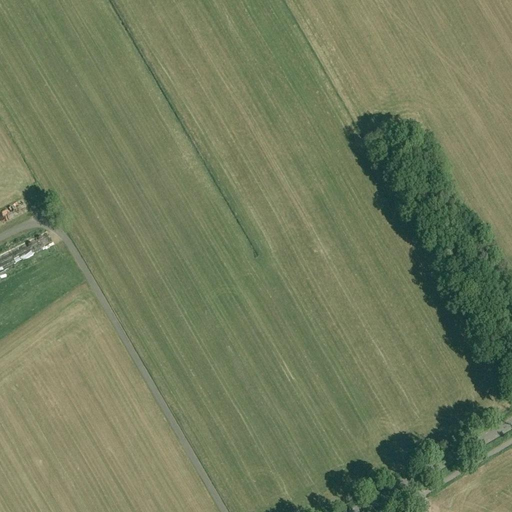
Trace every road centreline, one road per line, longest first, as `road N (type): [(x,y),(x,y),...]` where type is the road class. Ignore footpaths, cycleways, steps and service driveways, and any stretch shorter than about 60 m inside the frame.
road 1 (unknown): [(0,236),(48,231),(76,259),(225,511)]
road 2 (tertiary): [(359,511),(511,424)]
